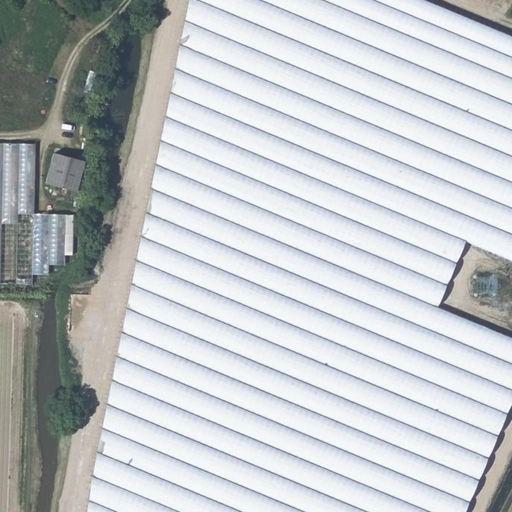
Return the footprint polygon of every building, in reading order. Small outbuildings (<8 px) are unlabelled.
[(511,34),(431,0),(194,0),(103,457),(93,511),(472,511),(511,412),(511,330),(438,310),(466,244),(511,263),(511,34)] [(0,285),(15,286),(15,277),(17,217),(18,148),(0,147),(0,285)] [(85,163),(52,155),(44,186),(77,195),(85,163)] [(32,268),(41,268),(55,217),(17,217),(15,277),(32,277),(32,268)] [(56,217),(55,217),(41,268),(48,267),(48,258),(56,258),(56,217)]
